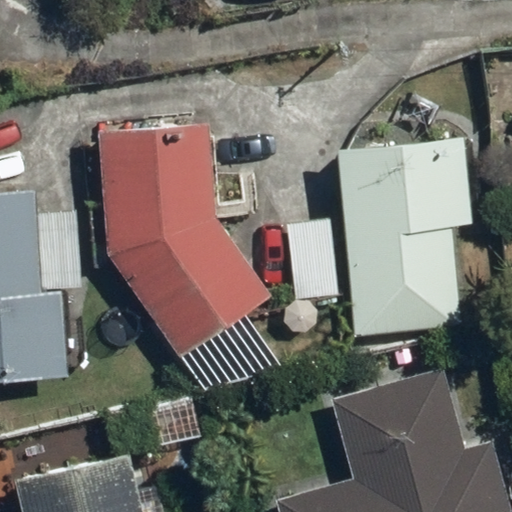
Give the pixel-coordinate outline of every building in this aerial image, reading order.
[(195,117),(84,126),(95,260),(166,362),(261,297),(203,214),(195,117)] [(453,140),(330,150),(347,341),(453,331),(444,228),(461,227),(453,140)] [(25,187),(0,188),(0,381),(57,379),(53,297),(74,296),(70,211),(27,213),(25,187)] [(322,217),(277,222),(285,299),(330,294),(322,217)] [(327,395),(344,471),(266,489),(271,511),(501,511),(485,437),(459,443),(442,369),(327,395)] [(133,511),(122,457),(6,481),(12,511),(133,511)]
